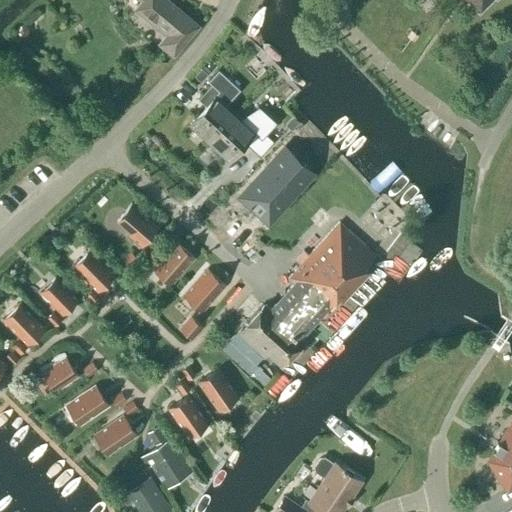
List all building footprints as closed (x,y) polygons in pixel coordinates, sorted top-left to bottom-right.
[(198,26),(167,0),(138,0),(141,3),(135,10),(165,35),(158,44),(173,56),(198,26)] [(491,0),(467,0),(479,12),(491,0)] [(190,124),(209,142),(235,114),(224,104),(231,96),(215,81),(198,99),(206,106),(190,124)] [(245,123),(235,114),(209,142),(228,159),(244,142),(252,149),(269,131),(252,115),(245,123)] [(286,144),(240,193),(266,217),(312,168),(286,144)] [(131,233),(128,236),(141,247),(158,227),(131,203),(117,220),(131,233)] [(263,305),(238,333),(263,356),(267,352),(281,365),(303,341),(299,337),(337,296),(341,299),(367,271),(364,268),(375,255),(339,222),(308,255),(303,250),(294,260),(299,265),(287,279),(293,284),(269,310),(263,305)] [(171,285),(194,258),(176,242),(153,269),(171,285)] [(97,291),(114,274),(89,249),(72,266),(97,291)] [(202,312),(225,286),(207,270),(183,296),(202,312)] [(62,316),(77,300),(55,278),(39,293),(62,316)] [(27,345),(44,328),(20,303),(2,320),(27,345)] [(190,335),(206,325),(196,309),(180,319),(190,335)] [(55,393),(78,377),(65,358),(42,374),(55,393)] [(218,412),(238,398),(218,369),(198,383),(218,412)] [(79,427),(108,406),(94,386),(65,406),(79,427)] [(189,439),(209,425),(188,396),(168,410),(189,439)] [(107,456),(136,436),(122,416),(93,436),(107,456)] [(511,421),(499,442),(498,441),(497,443),(494,449),(493,449),(492,450),(494,451),(489,460),(507,488),(511,485),(511,421)] [(165,478),(182,467),(166,442),(142,457),(148,466),(155,462),(165,478)] [(340,511),(361,480),(334,462),(333,463),(324,456),(318,458),(313,466),(314,472),(323,478),(308,500),(305,498),(299,507),(284,496),(272,511),(340,511)] [(142,511),(150,511),(162,505),(155,494),(160,491),(150,476),(122,495),(128,504),(135,499),(142,511)]
